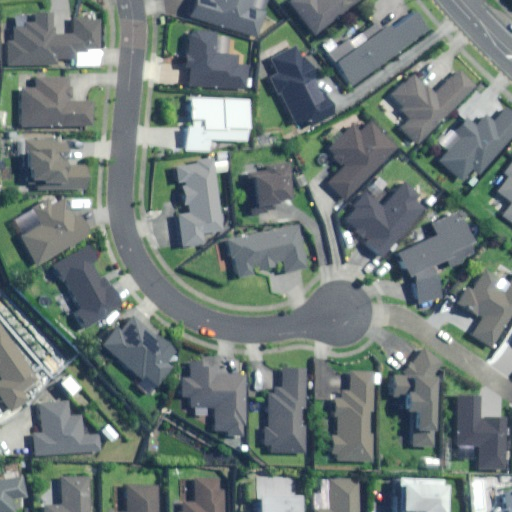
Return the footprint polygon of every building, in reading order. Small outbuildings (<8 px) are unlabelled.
[(186,0),(182,18),(254,38),(262,13),(248,9),(250,0),(186,0)] [(287,0),(284,3),(309,35),(352,0),(287,0)] [(380,26),(374,30),(369,24),(353,35),(358,42),(347,50),(341,41),(323,54),(346,86),(422,32),(409,13),(383,32),(380,26)] [(47,35),(47,15),(29,15),(29,24),(19,24),(19,29),(8,28),(8,42),(1,42),(1,67),(52,67),(52,60),(72,60),(72,54),(96,54),(96,20),(68,20),(68,35),(47,35)] [(210,32),(182,31),(180,62),(186,62),(184,88),(242,91),(243,67),(232,66),(232,56),(209,55),(210,32)] [(272,73),(265,77),(262,78),(271,95),(274,93),(294,133),(327,115),(316,93),(314,94),(289,47),(265,60),(272,73)] [(468,87),(452,71),(428,96),(408,76),(387,98),(396,106),(392,110),(404,121),(396,129),(412,145),(468,87)] [(66,78),(29,78),(29,89),(15,89),(15,127),(91,127),(91,102),(66,102),(66,78)] [(243,142),(244,101),(185,99),(184,120),(182,120),(180,151),(205,152),(206,141),(243,142)] [(511,130),(511,121),(498,110),(487,122),(479,115),(469,126),(460,119),(448,134),(454,138),(434,162),(457,181),(468,169),(474,175),(511,130)] [(389,150),(363,124),(353,134),(346,126),(322,151),(339,167),(322,185),(339,201),(389,150)] [(59,139),(8,139),(8,157),(16,157),(16,169),(19,169),(19,181),(32,181),(32,184),(55,184),(55,191),(80,190),(80,166),(59,166),(59,139)] [(224,152),(212,153),(213,164),(225,162),(224,152)] [(511,159),(510,158),(498,174),(503,177),(492,192),(507,203),(498,217),(511,226),(511,159)] [(217,232),(208,159),(188,161),(188,163),(168,166),(171,183),(174,182),(177,205),(182,205),(183,214),(172,215),(176,248),(198,245),(197,234),(217,232)] [(289,183),(286,162),(260,166),(261,172),(241,175),(246,208),(291,201),(289,183)] [(375,208),(358,193),(336,219),(349,230),(346,233),(376,259),(418,210),(407,200),(411,195),(397,183),(387,195),(375,208)] [(66,216),(56,199),(42,207),(38,200),(22,209),(31,226),(10,237),(26,266),(83,236),(71,214),(66,216)] [(470,258),(450,213),(424,224),(429,237),(390,254),(400,277),(403,276),(416,306),(438,296),(429,276),(445,269),(470,258)] [(301,269),(291,226),(218,242),(222,260),(225,259),(229,277),(276,267),(278,274),(301,269)] [(90,260),(81,245),(42,266),(49,280),(53,277),(72,310),(66,313),(75,330),(115,308),(100,281),(95,284),(83,264),(90,260)] [(494,279),(478,270),(470,285),(465,282),(452,305),(477,320),(466,336),(487,349),(511,307),(511,273),(503,285),(494,279)] [(158,332),(129,307),(94,347),(131,380),(134,376),(148,387),(165,368),(160,363),(170,352),(153,338),(158,332)] [(0,405),(6,414),(24,401),(19,393),(37,380),(0,327),(0,405)] [(405,447),(424,447),(426,378),(436,363),(414,349),(401,369),(407,376),(385,376),(385,397),(396,398),(395,412),(406,412),(405,447)] [(178,408),(182,408),(181,416),(202,428),(201,435),(218,436),(236,436),(236,426),(240,426),(242,399),(239,399),(240,375),(229,375),(230,358),(210,357),(210,365),(181,364),(180,378),(172,378),(171,398),(179,398),(178,408)] [(267,394),(261,394),(260,428),(257,428),(256,444),(261,444),(261,452),(298,454),(299,427),(293,427),(294,409),(299,409),(301,370),(277,369),(276,390),(268,389),(267,394)] [(369,373),(344,372),(343,392),(327,391),(327,407),(326,416),(330,417),(330,436),(324,436),(323,453),(329,453),(328,461),(366,462),(367,435),(363,435),(363,412),(368,412),(369,373)] [(474,397),(451,396),(449,446),(472,447),(472,470),(499,471),(500,419),(473,418),(474,397)] [(68,418),(67,402),(36,404),(38,433),(28,433),(30,457),(99,452),(98,435),(82,437),(81,425),(80,417),(68,418)] [(0,480),(0,511),(11,511),(9,501),(27,497),(22,475),(0,480)] [(91,511),(91,508),(87,508),(88,478),(56,478),(56,507),(39,506),(38,511),(91,511)] [(221,511),(222,479),(189,478),(189,500),(179,500),(179,511),(221,511)] [(437,511),(439,481),(393,478),(391,511),(437,511)] [(316,480),(315,492),(309,492),(308,511),(357,511),(358,481),(316,480)] [(300,484),(254,482),(252,511),(299,511),(300,498),(300,484)] [(154,511),(155,487),(123,486),(123,511),(108,511),(154,511)] [(511,511),(511,500),(497,501),(498,511),(497,511),(511,511)]
